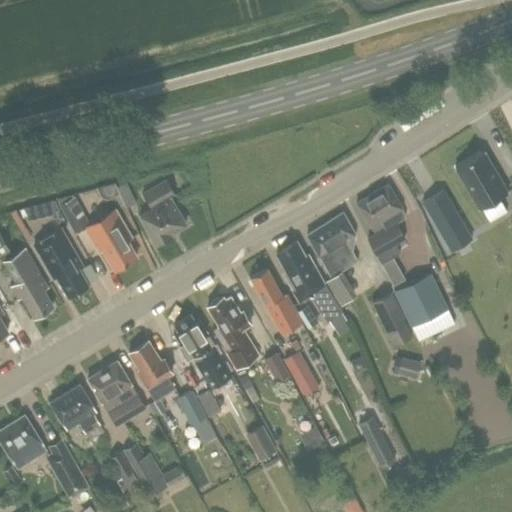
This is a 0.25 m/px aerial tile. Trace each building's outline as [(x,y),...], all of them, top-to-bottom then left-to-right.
[(507,192),(483,150),(454,167),(478,208),(507,192)] [(139,214),(156,242),(171,233),(170,232),(186,223),(170,196),(175,194),(166,179),(142,193),(150,207),(139,214)] [(135,201),(126,181),(116,186),(125,206),(135,201)] [(385,228),(367,238),(375,253),(380,263),(400,252),(394,243),(404,237),(396,221),(405,216),(401,206),(387,183),(356,202),(374,232),(384,226),(385,228)] [(443,189),(422,202),(450,250),(472,237),(443,189)] [(89,224),(72,194),(56,199),(59,204),(59,205),(74,232),(89,224)] [(49,200),(26,206),(29,218),(52,212),(49,200)] [(127,239),(131,237),(115,209),(98,218),(104,230),(92,237),(99,250),(102,248),(114,269),(136,256),(127,239)] [(341,281),(336,272),(357,260),(352,250),(355,233),(342,211),(307,234),(321,260),(330,276),(324,279),(329,288),(341,281)] [(83,266),(61,229),(34,244),(53,277),(57,276),(68,296),(88,284),(79,268),(83,266)] [(0,255),(10,250),(0,232),(0,255)] [(296,240),(276,252),(288,273),(285,275),(299,301),(312,293),(320,307),(327,320),(340,312),(332,300),(324,285),(325,285),(308,254),(305,255),(296,240)] [(47,287),(25,248),(2,261),(14,283),(11,285),(18,298),(21,296),(33,316),(53,305),(43,289),(47,287)] [(282,295),(266,267),(250,276),(265,304),(281,332),(301,321),(286,293),(282,295)] [(448,308),(430,271),(393,289),(410,326),(448,308)] [(371,300),(393,343),(411,334),(389,291),(371,300)] [(242,310),(240,311),(230,295),(224,299),(223,296),(219,299),(217,296),(210,301),(211,303),(207,306),(219,325),(212,328),(228,354),(250,340),(242,328),(250,323),(242,310)] [(332,328),(344,320),(340,312),(327,320),(332,328)] [(186,359),(194,355),(213,386),(230,376),(211,345),(213,343),(199,320),(195,322),(190,313),(174,324),(177,330),(173,332),(181,345),(178,346),(186,359)] [(170,369),(163,358),(160,359),(148,339),(128,351),(138,368),(136,369),(135,369),(154,399),(159,396),(172,389),(175,387),(167,374),(172,372),(170,369)] [(318,386),(298,349),(283,357),(303,394),(318,386)] [(263,359),(277,382),(290,374),(275,351),(263,359)] [(420,361),(400,356),(396,373),(416,378),(420,361)] [(126,400),(126,399),(137,393),(116,359),(87,377),(115,424),(116,425),(145,407),(137,393),(126,400)] [(248,374),(239,378),(245,389),(254,385),(248,374)] [(96,410),(79,382),(49,401),(66,429),(78,422),(84,432),(100,423),(93,412),(96,410)] [(220,409),(209,388),(196,394),(208,416),(220,409)] [(217,437),(191,389),(176,397),(190,424),(192,423),(203,444),(217,437)] [(166,408),(159,396),(154,399),(148,402),(156,415),(166,408)] [(46,449),(24,413),(0,428),(0,440),(17,467),(46,449)] [(358,422),(381,468),(396,460),(373,415),(358,422)] [(276,449),(262,424),(244,433),(258,459),(276,449)] [(313,447),(323,442),(315,427),(305,432),(313,447)] [(89,486),(61,437),(48,445),(51,452),(44,456),(69,498),(89,486)] [(145,454),(137,440),(122,449),(148,496),(184,476),(177,464),(162,473),(150,451),(145,454)] [(116,480),(122,491),(138,482),(120,450),(109,456),(121,477),(116,480)] [(418,477),(410,461),(397,467),(406,484),(418,477)] [(1,471),(9,483),(19,477),(11,465),(1,471)]
